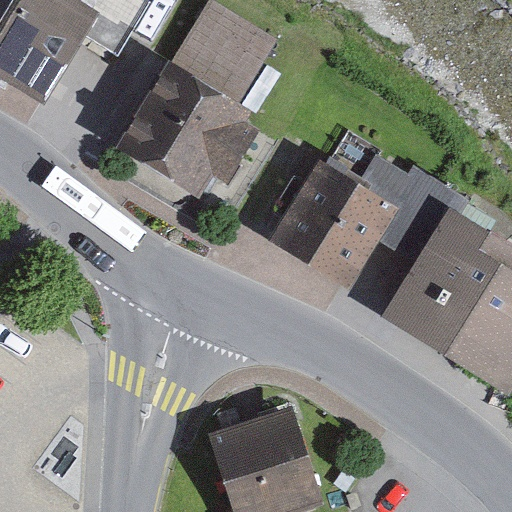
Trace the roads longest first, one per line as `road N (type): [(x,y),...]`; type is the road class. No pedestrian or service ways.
road 1 (secondary): [(511,489),(358,369),(190,292)]
road 2 (residential): [(130,511),(151,387),(190,292)]
road 3 (secondary): [(190,292),(79,217)]
